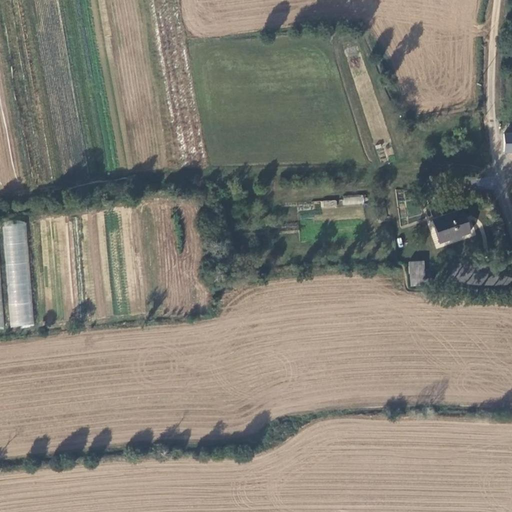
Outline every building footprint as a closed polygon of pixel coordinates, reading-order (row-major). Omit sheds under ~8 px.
[(363,196),(342,196),(342,204),(364,204),(363,196)] [(321,208),(337,208),(336,200),(321,200),(321,208)] [(462,207),(431,219),(439,243),(471,232),(462,207)] [(27,224),(5,225),(13,330),(35,328),(27,224)] [(408,261),(409,286),(424,285),(423,260),(408,261)]
